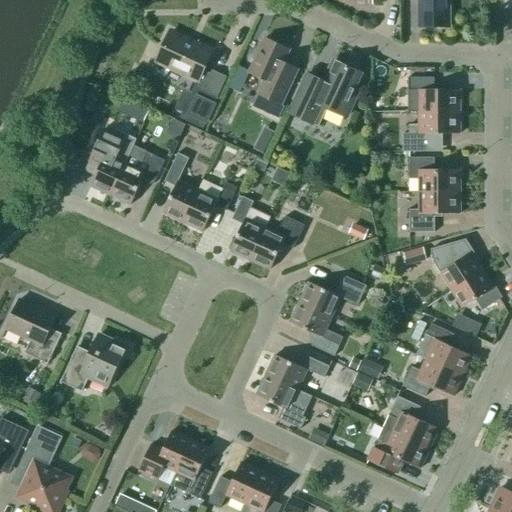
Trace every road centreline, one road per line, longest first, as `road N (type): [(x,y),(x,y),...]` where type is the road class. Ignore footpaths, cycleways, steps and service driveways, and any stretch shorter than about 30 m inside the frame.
road 1 (residential): [(501,61),(387,55),(281,11),(212,0)]
road 2 (residential): [(419,511),(221,416)]
road 3 (residential): [(511,243),(497,233),(501,61)]
road 4 (residential): [(221,416),(269,304),(208,277)]
road 5 (residential): [(26,277),(176,349)]
road 6 (unclassified): [(440,511),(511,363)]
road 7 (residential): [(208,277),(71,213)]
road 8 (residential): [(90,511),(159,387)]
